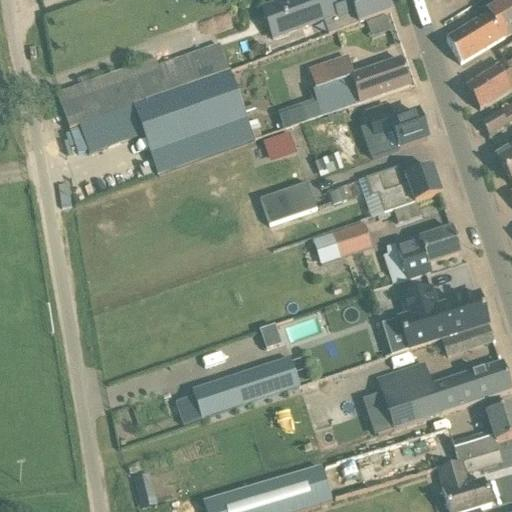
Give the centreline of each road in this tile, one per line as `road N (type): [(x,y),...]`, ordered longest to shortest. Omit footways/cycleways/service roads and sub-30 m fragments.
road 1 (unclassified): [(98,511),(62,249),(13,0)]
road 2 (tertiary): [(511,299),(405,0)]
